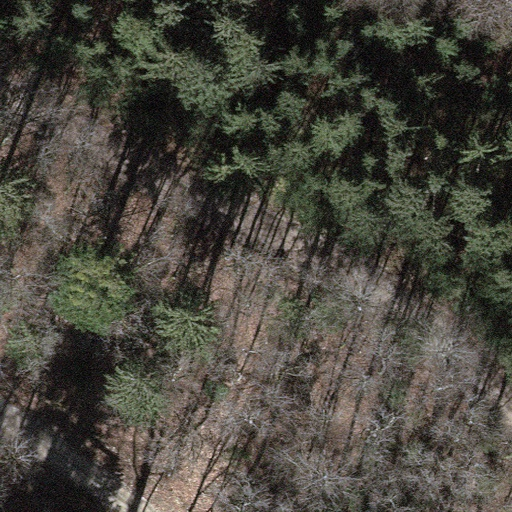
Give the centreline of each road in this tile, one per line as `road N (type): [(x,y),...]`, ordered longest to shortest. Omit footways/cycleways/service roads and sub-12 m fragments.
road 1 (track): [(0,111),(319,267),(511,463)]
road 2 (track): [(0,409),(137,511)]
